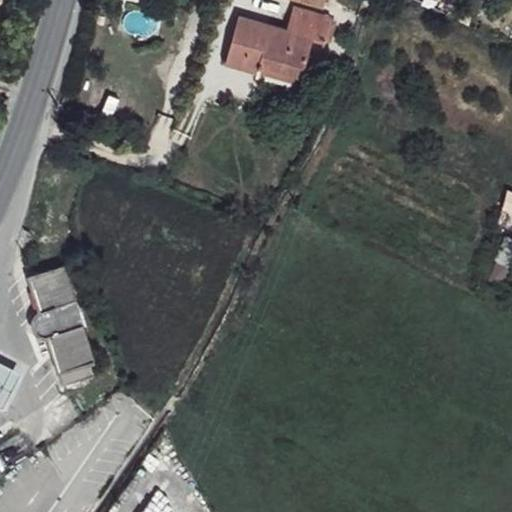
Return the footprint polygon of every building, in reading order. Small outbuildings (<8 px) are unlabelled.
[(327,35),(331,11),(293,3),(287,24),(241,15),(229,60),(262,68),(265,61),(306,71),(315,35),(327,35)] [(511,257),(511,236),(507,234),(498,257),(510,262),(511,257)] [(91,356),(61,262),(28,272),(62,378),(89,370),(85,359),(91,356)] [(0,397),(6,400),(23,363),(0,352),(0,397)] [(116,484),(98,511),(137,511),(144,502),(116,484)]
